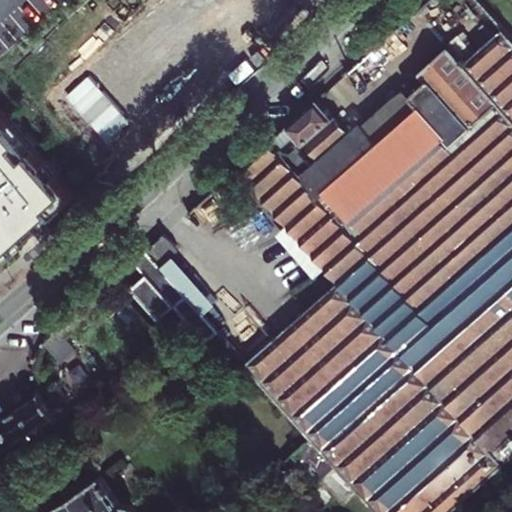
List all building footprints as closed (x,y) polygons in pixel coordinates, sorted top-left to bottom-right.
[(424,22),(421,20),(419,20),(416,21),(415,24),(414,25),(414,27),(415,30),(417,31),(419,32),(421,32),(424,31),(426,28),(426,27),(426,26),(426,25),(426,24),(424,22)] [(323,94),(244,164),(344,277),(249,361),(315,435),(339,462),(363,489),(384,511),(445,511),(511,453),(511,31),(507,26),(465,62),(451,45),(422,70),(430,79),(413,93),(421,104),(368,153),(323,194),(311,180),(322,171),(314,162),(300,146),(289,155),(283,148),(301,132),(322,155),(350,132),(352,130),(323,94)] [(0,263),(89,185),(0,85),(0,263)] [(322,155),(314,162),(322,171),(311,180),(323,194),(368,153),(350,132),(322,155)] [(182,308),(194,298),(149,248),(138,258),(152,274),(137,288),(164,317),(179,303),(182,308)] [(194,298),(182,308),(194,320),(210,339),(221,329),(194,298)] [(57,328),(43,341),(61,360),(75,346),(57,328)] [(46,391),(0,420),(0,446),(2,449),(58,412),(59,412),(46,391)] [(296,451),(320,479),(339,462),(315,435),(296,451)] [(339,462),(320,479),(343,505),(363,489),(339,462)] [(100,474),(56,503),(62,511),(139,511),(142,508),(136,499),(125,500),(106,470),(100,474)]
